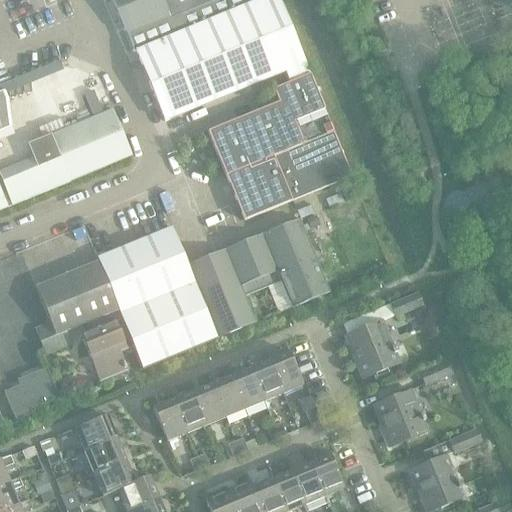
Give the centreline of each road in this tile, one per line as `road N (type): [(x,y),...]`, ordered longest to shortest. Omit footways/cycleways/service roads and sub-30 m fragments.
road 1 (residential): [(0,242),(161,175),(89,0)]
road 2 (residential): [(393,511),(311,323)]
